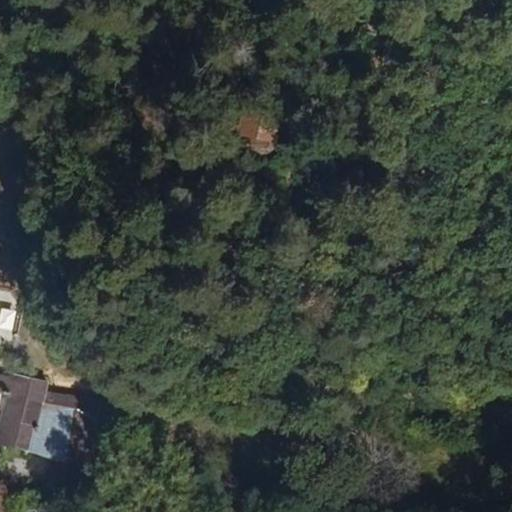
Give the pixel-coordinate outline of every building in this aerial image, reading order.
[(306,26),(312,9),(302,5),(296,21),(306,26)] [(282,156),(289,111),(249,106),(244,154),(282,156)] [(0,391),(4,392),(10,376),(6,375),(5,378),(0,377),(0,391)] [(77,474),(89,402),(88,400),(39,392),(40,381),(10,376),(4,392),(0,391),(0,441),(31,447),(29,454),(53,457),(54,460),(49,487),(94,492),(100,478),(96,474),(90,475),(77,474)] [(0,448),(29,454),(31,447),(0,441),(0,448)]
